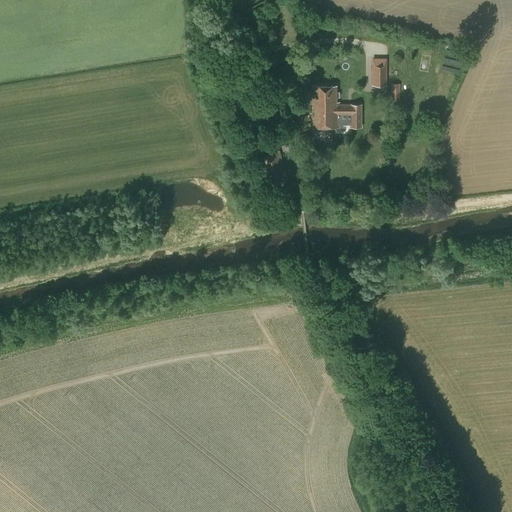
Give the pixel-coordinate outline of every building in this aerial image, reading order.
[(386,65),(372,65),(372,85),(386,85),(386,65)] [(391,83),(391,100),(399,100),(399,83),(391,83)] [(337,102),(337,85),(312,85),(312,127),(331,127),(331,104),(337,104),(337,102)] [(339,102),(337,102),(337,104),(331,104),(331,127),(339,127),(339,124),(350,124),(350,127),(361,127),(361,104),(339,104),(339,102)] [(289,183),(280,150),(258,157),(268,190),(289,183)]
